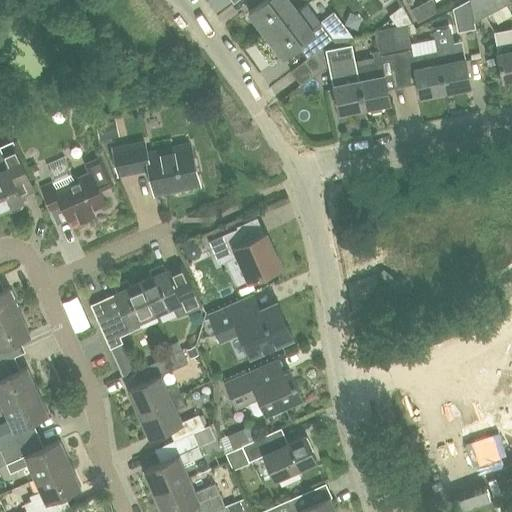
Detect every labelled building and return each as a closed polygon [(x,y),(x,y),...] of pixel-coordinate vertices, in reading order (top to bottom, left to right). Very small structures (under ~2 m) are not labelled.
[(262,0),(261,1),(248,11),(265,34),(297,10),(289,0),(262,0)] [(433,0),(426,0),(411,9),(418,22),(439,10),(433,0)] [(472,14),(469,0),(466,0),(454,7),(459,30),(475,27),(472,14)] [(469,0),(472,14),(475,27),(476,32),(482,31),(480,18),(510,2),(508,0),(469,0)] [(401,5),(389,15),(398,26),(407,24),(412,23),(401,5)] [(311,28),(297,10),(265,34),(282,57),(297,45),(306,57),(333,37),(321,21),(311,28)] [(411,48),(407,24),(398,26),(391,28),(396,52),(411,48)] [(389,102),(390,102),(384,74),(381,62),(382,62),(380,55),(396,52),(391,28),(376,31),(379,50),(373,51),(376,63),(357,67),(365,107),(369,106),(370,109),(372,111),(381,109),(383,107),(382,103),(389,102)] [(511,29),(495,32),(504,79),(511,77),(511,29)] [(462,41),(451,44),(437,46),(438,50),(440,62),(445,91),(471,85),(462,41)] [(341,111),(365,107),(357,67),(352,44),(327,49),(340,112),(341,112),(341,111)] [(440,62),(438,50),(414,55),(417,67),(415,68),(421,96),(445,91),(440,62)] [(312,54),(292,69),(302,82),(322,67),(312,54)] [(0,209),(1,211),(8,207),(9,210),(12,211),(22,207),(23,203),(22,201),(24,200),(22,197),(36,191),(13,140),(0,145),(0,209)] [(199,183),(191,144),(173,148),(147,153),(144,142),(113,148),(118,173),(149,167),(154,192),(199,183)] [(48,168),(54,181),(41,187),(51,210),(63,205),(69,219),(79,215),(80,218),(94,212),(93,208),(105,203),(99,189),(112,183),(102,161),(88,167),(91,175),(75,182),(66,160),(48,168)] [(461,171),(445,192),(497,233),(502,226),(493,219),(503,205),(504,204),(461,171)] [(445,192),(429,212),(472,246),(483,232),(492,239),(497,233),(445,192)] [(429,212),(413,232),(465,273),(470,267),(461,260),(472,246),(429,212)] [(244,242),(237,227),(208,241),(218,263),(226,260),(239,254),(249,279),(282,264),(275,250),(274,250),(265,232),(244,242)] [(413,232),(396,253),(439,287),(440,286),(451,272),(460,280),(465,273),(413,232)] [(192,244),(190,240),(179,245),(182,253),(184,253),(186,259),(192,261),(198,258),(200,252),(197,247),(195,246),(192,244)] [(152,275),(142,280),(156,311),(173,304),(177,315),(202,304),(192,280),(184,261),(167,269),(165,269),(162,264),(149,270),(152,275)] [(122,306),(96,317),(110,347),(123,341),(120,334),(141,325),(138,319),(156,311),(142,280),(130,285),(127,279),(115,285),(117,291),(115,291),(116,292),(122,306)] [(0,318),(20,309),(9,286),(0,290),(0,318)] [(248,354),(272,343),(291,334),(276,301),(251,313),(245,299),(210,315),(220,337),(238,330),(248,354)] [(0,318),(0,362),(9,358),(4,345),(30,333),(20,309),(0,318)] [(181,349),(141,367),(147,379),(127,387),(139,412),(171,397),(180,393),(175,382),(166,386),(161,374),(187,362),(181,349)] [(414,356),(385,362),(390,389),(455,377),(454,369),(442,371),(438,353),(438,352),(427,354),(426,350),(414,353),(414,356)] [(289,368),(284,371),(279,358),(254,369),(225,381),(236,406),(248,401),(254,413),(258,415),(265,412),(302,396),(289,368)] [(0,376),(0,406),(4,405),(5,406),(4,404),(37,389),(27,366),(1,378),(0,376)] [(392,402),(389,403),(391,415),(395,415),(395,417),(449,406),(448,405),(445,387),(457,385),(455,377),(390,389),(392,402)] [(4,404),(5,406),(11,419),(0,423),(0,447),(1,449),(27,437),(21,424),(48,413),(37,389),(4,404)] [(180,393),(171,397),(139,412),(149,436),(168,427),(174,440),(192,432),(204,426),(198,413),(182,421),(176,407),(185,403),(180,393)] [(192,432),(174,440),(164,444),(170,458),(145,469),(155,493),(190,477),(184,463),(202,455),(192,432)] [(268,433),(242,445),(249,461),(265,454),(275,477),(278,476),(282,485),(300,477),(296,467),(315,459),(304,435),(287,443),(274,448),(268,433)] [(33,450),(27,437),(1,449),(11,472),(30,463),(36,477),(70,462),(59,439),(33,450)] [(450,441),(442,444),(467,506),(492,496),(481,467),(485,466),(480,454),(477,455),(473,445),(472,445),(454,452),(450,441)] [(422,465),(421,465),(425,476),(422,477),(426,489),(430,488),(439,511),(450,511),(467,506),(442,444),(435,447),(439,458),(422,465)] [(30,495),(32,500),(25,503),(28,511),(55,511),(60,510),(54,497),(80,485),(70,462),(36,477),(42,490),(30,495)] [(190,477),(155,493),(163,511),(175,511),(193,504),(196,511),(208,511),(224,505),(215,483),(196,491),(190,477)] [(308,489),(257,511),(335,511),(329,495),(314,502),(308,489)]
